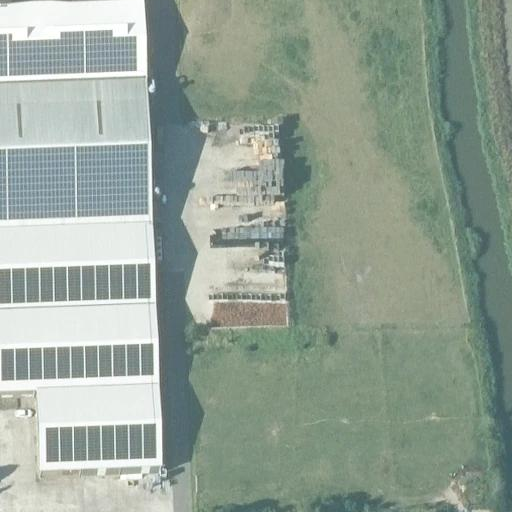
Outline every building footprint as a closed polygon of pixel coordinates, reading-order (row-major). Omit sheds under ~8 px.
[(7,0),(0,0),(0,14),(8,14),(7,0)] [(0,92),(145,85),(142,9),(8,14),(0,14),(0,92)] [(145,85),(0,92),(0,399),(35,398),(38,478),(160,473),(151,265),(162,265),(161,231),(150,231),(150,223),(160,223),(159,205),(149,205),(145,85)] [(282,204),(244,203),(243,231),(281,232),(282,204)] [(249,258),(266,258),(266,242),(249,242),(249,258)] [(38,483),(36,424),(3,425),(5,484),(38,483)]
